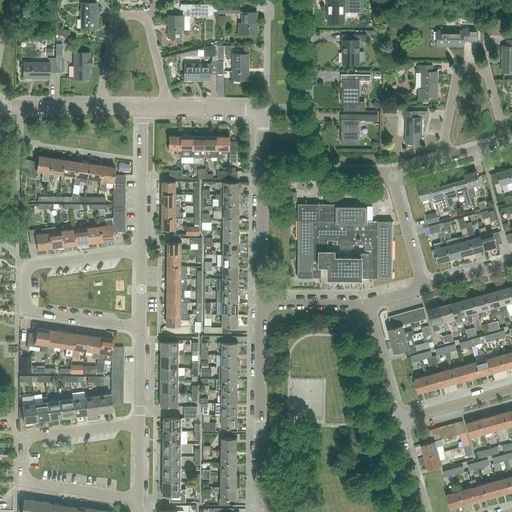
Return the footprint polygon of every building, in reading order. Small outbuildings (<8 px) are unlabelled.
[(362,11),(362,0),(328,0),(328,23),(343,23),(343,11),(362,11)] [(96,28),(96,2),(81,2),(81,28),(96,28)] [(217,6),(191,6),(191,9),(183,9),(183,15),(190,15),(208,15),(208,7),(217,7),(217,6)] [(256,34),(256,12),(242,12),(242,22),(238,22),(238,34),(256,34)] [(182,43),(183,15),(168,15),(168,37),(174,38),(174,40),(175,42),(178,43),(182,43)] [(477,41),(478,28),(463,27),(463,30),(437,30),(437,46),(463,46),(463,41),(477,41)] [(56,28),(55,34),(67,36),(68,30),(56,28)] [(343,48),(343,63),(358,63),(359,41),(366,41),(366,35),(354,34),(354,40),(341,40),(341,48),(343,48)] [(511,40),(507,40),(506,47),(502,47),(501,72),(511,72),(511,40)] [(74,52),(73,79),(88,79),(89,66),(91,66),(91,57),(89,57),(89,52),(74,52)] [(248,80),(249,54),(233,54),(232,80),(248,80)] [(55,72),(55,58),(49,58),(49,63),(23,63),(23,64),(21,65),(20,70),(23,71),(23,78),(49,78),(49,72),(55,72)] [(217,62),(217,61),(211,61),(211,64),(185,64),(185,79),(211,79),(211,74),(217,74),(217,62)] [(437,97),(437,71),(432,71),(432,65),(420,65),(420,72),(422,72),(422,88),(419,88),(419,100),(430,100),(430,97),(437,97)] [(341,93),(341,103),(343,103),(345,103),(345,110),(364,111),(364,102),(358,102),(358,81),(366,81),(371,81),(371,75),(366,75),(353,74),(341,74),(341,75),(343,75),(343,93),(341,93)] [(406,118),(406,143),(422,143),(422,117),(417,117),(417,111),(404,111),(404,118),(406,118)] [(377,121),(377,115),(343,114),(342,133),(340,133),(340,143),(342,143),(358,143),(358,121),(377,121)] [(182,157),(182,136),(170,136),(170,149),(176,149),(176,157),(182,157)] [(194,149),(194,136),(182,136),(182,157),(188,157),(195,157),(195,149),(194,149)] [(206,136),(194,136),(194,149),(195,149),(195,157),(200,157),(206,157),(206,136)] [(218,157),(218,136),(206,136),(206,157),(218,157)] [(237,162),(238,141),(229,141),(230,136),(218,136),(218,157),(229,157),(229,162),(237,162)] [(37,162),(31,161),(28,177),(35,178),(36,171),(43,172),(41,180),(47,180),(49,173),(51,157),(38,156),(37,162)] [(64,159),(51,157),(49,173),(47,180),(47,181),(54,182),(56,174),(61,174),(64,159)] [(74,176),(77,161),(64,159),(61,174),(74,176)] [(87,182),(87,178),(89,163),(77,161),(74,176),(73,184),(79,185),(80,181),(87,182)] [(100,180),(102,165),(89,163),(87,178),(100,180)] [(115,167),(102,165),(100,180),(99,187),(105,188),(106,181),(113,182),(113,181),(114,175),(115,167)] [(511,190),(511,189),(511,184),(508,169),(502,170),(501,169),(497,170),(496,172),(500,185),(506,183),(508,190),(511,189),(511,190)] [(182,178),(182,174),(182,170),(169,170),(169,178),(182,178)] [(218,170),(218,178),(238,179),(238,171),(218,170)] [(472,186),(479,184),(475,171),(464,175),(467,187),(470,198),(475,196),(472,186)] [(470,198),(467,187),(464,175),(452,178),(456,191),(456,190),(458,196),(463,195),(466,205),(471,203),(470,198)] [(456,190),(456,191),(452,178),(440,181),(448,206),(454,204),(452,198),(458,196),(456,190)] [(176,194),(176,182),(176,181),(163,181),(162,193),(176,194)] [(449,210),(448,206),(440,181),(429,184),(432,197),(434,202),(440,200),(443,212),(449,210)] [(218,182),(218,185),(220,187),(221,187),(221,194),(239,194),(239,182),(218,182)] [(418,187),(417,187),(421,200),(422,200),(423,203),(428,201),(427,198),(432,197),(429,184),(418,187)] [(183,194),(176,194),(162,193),(162,205),(180,205),(180,199),(183,199),(183,194)] [(221,194),(215,194),(216,199),(219,199),(218,206),(239,206),(239,194),(221,194)] [(485,207),(483,201),(477,202),(479,209),(485,207)] [(298,277),(321,277),(321,265),(330,265),(329,278),(392,279),(393,222),(367,221),(368,206),(337,206),(337,204),(321,204),(298,204),(298,277)] [(180,212),(180,205),(162,205),(162,217),(182,218),(183,218),(183,212),(180,212)] [(239,218),(239,206),(218,206),(218,207),(215,207),(215,211),(223,211),(223,218),(239,218)] [(482,219),(488,217),(486,211),(480,212),(482,219)] [(431,215),(425,216),(427,223),(433,221),(434,222),(438,221),(436,214),(432,215),(431,215)] [(113,218),(113,217),(105,218),(104,216),(98,217),(99,226),(101,241),(114,239),(113,231),(112,225),(112,224),(113,224),(113,218)] [(182,223),(182,218),(162,217),(162,229),(178,230),(180,226),(180,223),(182,223)] [(223,230),(239,230),(239,218),(223,218),(223,230)] [(481,236),(475,237),(471,222),(465,223),(465,225),(468,234),(469,239),(473,253),(485,250),(481,236)] [(434,225),(428,226),(430,233),(436,232),(440,231),(440,230),(441,229),(440,224),(434,225)] [(462,236),(456,237),(457,242),(461,256),(473,253),(469,239),(468,234),(465,225),(460,226),(462,236)] [(88,243),(101,241),(99,226),(86,227),(88,243)] [(50,247),(63,246),(61,230),(55,231),(54,227),(48,228),(50,247)] [(76,244),(88,243),(86,227),(74,229),(76,244)] [(186,227),(186,235),(186,236),(199,236),(199,227),(186,227)] [(481,236),(485,250),(496,246),(492,233),(487,234),(485,227),(479,229),(481,236)] [(37,249),(50,247),(48,228),(41,229),(41,233),(35,234),(35,229),(29,230),(30,244),(37,243),(37,249)] [(447,228),(442,230),(443,234),(450,259),(461,256),(457,242),(456,237),(450,239),(447,228)] [(63,246),(76,244),(74,229),(61,230),(63,246)] [(239,242),(239,230),(223,230),(223,242),(239,242)] [(438,263),(450,259),(443,234),(438,235),(440,242),(439,242),(440,247),(434,249),(438,263)] [(202,238),(191,238),(191,244),(197,244),(197,247),(197,255),(201,255),(201,247),(202,238)] [(181,242),(168,242),(168,254),(181,254),(188,254),(189,249),(181,249),(181,242)] [(239,254),(239,242),(223,242),(223,254),(239,254)] [(168,254),(168,266),(181,266),(181,260),(188,261),(188,254),(181,254),(168,254)] [(238,266),(239,254),(223,254),(223,266),(238,266)] [(168,266),(167,278),(181,278),(187,279),(187,266),(181,266),(168,266)] [(238,278),(238,266),(223,266),(223,278),(238,278)] [(187,279),(181,278),(167,278),(167,290),(184,290),(187,290),(187,279)] [(238,290),(238,278),(223,278),(222,290),(238,290)] [(511,299),(508,287),(497,290),(501,305),(503,312),(511,310),(511,299)] [(184,297),(184,290),(167,290),(167,302),(188,302),(190,302),(190,297),(184,297)] [(238,302),(238,290),(222,290),(222,302),(238,302)] [(497,290),(485,293),(490,308),(492,316),(503,312),(501,305),(497,290)] [(483,310),(490,308),(485,293),(474,297),(478,311),(480,319),(485,318),(483,310)] [(471,313),(478,311),(474,297),(462,300),(466,315),(468,322),(473,321),(471,313)] [(462,300),(451,303),(455,318),(454,318),(456,325),(461,324),(468,322),(466,315),(462,300)] [(167,302),(167,314),(188,314),(188,302),(167,302)] [(222,302),(222,314),(238,314),(238,302),(222,302)] [(454,318),(455,318),(451,303),(439,306),(443,321),(454,318)] [(436,323),(443,321),(439,306),(427,309),(433,332),(440,330),(440,329),(438,325),(436,325),(436,323)] [(421,320),(427,319),(423,307),(417,309),(421,320)] [(415,322),(421,320),(417,309),(411,310),(415,322)] [(409,324),(415,322),(411,310),(406,312),(409,324)] [(403,325),(409,324),(406,312),(400,314),(403,325)] [(190,320),(190,314),(188,314),(167,314),(167,326),(180,326),(180,320),(190,320)] [(238,327),(238,314),(222,314),(222,326),(238,327)] [(403,325),(400,314),(394,315),(397,326),(403,325)] [(391,328),(397,326),(394,315),(388,317),(391,328)] [(405,332),(403,325),(397,326),(391,328),(387,329),(391,341),(412,335),(413,335),(412,330),(405,332)] [(47,345),(49,329),(36,327),(35,333),(29,333),(27,346),(41,348),(41,352),(46,352),(47,345)] [(60,347),(62,331),(49,329),(47,345),(46,352),(49,353),(51,353),(52,352),(53,350),(53,349),(53,346),(60,347)] [(504,330),(494,333),(496,339),(506,336),(504,330)] [(71,356),(75,333),(62,331),(60,347),(66,348),(65,355),(71,356)] [(75,333),(71,356),(77,357),(78,349),(85,350),(88,335),(75,333)] [(494,333),(484,335),(486,341),(496,339),(494,333)] [(97,359),(100,337),(88,335),(85,350),(92,352),(91,358),(97,359)] [(405,355),(417,351),(412,335),(391,341),(394,353),(404,350),(405,355)] [(111,353),(112,347),(113,339),(100,337),(97,359),(111,361),(111,360),(111,354),(111,353)] [(479,337),(470,339),(471,345),(481,343),(479,337)] [(470,339),(459,342),(461,348),(471,345),(470,339)] [(179,350),(179,342),(161,341),(161,354),(184,354),(184,350),(179,350)] [(222,343),(218,342),(218,348),(222,348),(222,354),(237,355),(238,343),(222,342),(222,343)] [(455,343),(445,346),(447,352),(456,350),(455,343)] [(445,346),(435,349),(436,355),(447,352),(445,346)] [(430,350),(420,353),(422,359),(432,356),(430,350)] [(504,369),(511,366),(511,351),(500,355),(504,369)] [(420,353),(410,356),(412,362),(422,359),(420,353)] [(184,355),(184,354),(161,354),(160,367),(178,367),(179,355),(184,355)] [(237,359),(237,355),(222,354),(222,367),(237,367),(239,365),(239,361),(237,359)] [(491,372),(504,369),(500,355),(488,358),(491,372)] [(44,368),(36,368),(36,366),(31,366),(31,357),(22,357),(22,373),(44,373),(44,368)] [(479,376),(491,372),(488,358),(475,362),(479,376)] [(467,379),(479,376),(475,362),(463,365),(467,379)] [(454,382),(467,379),(463,365),(451,368),(454,382)] [(178,375),(178,367),(160,367),(160,380),(185,380),(185,375),(178,375)] [(237,367),(222,367),(219,367),(219,379),(222,379),(237,379),(239,377),(239,373),(237,371),(237,367)] [(442,386),(454,382),(451,368),(438,372),(442,386)] [(430,389),(442,386),(438,372),(426,375),(430,389)] [(417,393),(430,389),(426,375),(413,379),(417,393)] [(237,391),(237,379),(222,379),(222,391),(237,391)] [(185,381),(185,380),(160,380),(160,393),(178,393),(178,381),(185,381)] [(222,391),(218,391),(218,396),(222,396),(222,403),(237,403),(237,391),(222,391)] [(97,395),(99,413),(112,411),(110,393),(97,395)] [(178,406),(178,393),(160,393),(160,406),(178,406)] [(87,415),(99,413),(97,395),(84,397),(87,415)] [(74,416),(87,415),(84,397),(72,398),(74,416)] [(62,418),(74,416),(72,398),(59,400),(62,418)] [(49,419),(62,418),(59,400),(47,402),(49,419)] [(37,421),(49,419),(47,402),(34,403),(37,421)] [(24,423),(37,421),(34,403),(21,405),(24,423)] [(237,415),(237,403),(222,403),(221,415),(237,415)] [(507,426),(511,424),(511,409),(503,412),(507,426)] [(495,430),(507,426),(503,412),(491,416),(495,430)] [(237,427),(237,415),(221,415),(221,427),(237,427)] [(482,433),(495,430),(491,416),(479,419),(482,433)] [(163,431),(181,431),(182,418),(164,418),(163,431)] [(470,437),(482,433),(479,419),(466,423),(470,437)] [(459,434),(465,432),(462,420),(456,422),(459,434)] [(211,422),(203,422),(203,432),(204,432),(214,432),(214,425),(211,425),(211,422)] [(454,435),(459,434),(456,422),(451,423),(454,435)] [(449,436),(454,435),(451,423),(446,425),(449,436)] [(444,438),(449,436),(446,425),(440,426),(444,438)] [(438,439),(444,438),(440,426),(435,428),(438,439)] [(435,440),(438,439),(435,428),(429,429),(433,441),(435,440)] [(427,443),(433,441),(429,429),(424,431),(427,443)] [(163,431),(161,431),(161,438),(162,439),(163,439),(163,443),(181,443),(187,443),(187,431),(181,431),(163,431)] [(469,444),(466,434),(460,436),(463,446),(469,444)] [(221,451),(237,451),(237,438),(221,438),(221,451)] [(438,453),(436,447),(441,446),(440,440),(435,441),(435,440),(433,441),(427,443),(421,444),(424,457),(438,453)] [(503,451),(511,448),(511,443),(511,442),(501,445),(503,451)] [(181,456),(181,443),(163,443),(163,456),(181,456)] [(469,444),(463,446),(466,456),(472,454),(469,444)] [(488,455),(498,452),(497,446),(487,449),(488,455)] [(478,458),(488,455),(487,449),(477,452),(478,458)] [(237,451),(221,451),(217,450),(217,455),(221,455),(221,462),(213,462),(213,463),(237,463),(237,451)] [(501,455),(503,461),(511,458),(511,452),(501,455)] [(428,469),(442,465),(438,453),(424,457),(428,469)] [(494,464),(503,461),(501,455),(492,458),(494,464)] [(181,469),(181,456),(163,456),(163,468),(181,469)] [(477,462),(479,468),(489,465),(487,459),(477,462)] [(469,471),(479,468),(477,462),(467,465),(469,471)] [(237,475),(237,463),(213,463),(213,467),(221,467),(221,474),(237,475)] [(452,469),(454,475),(464,472),(462,466),(452,469)] [(181,481),(181,469),(163,468),(163,481),(181,481)] [(444,478),(454,475),(452,469),(442,471),(444,478)] [(237,487),(237,475),(221,474),(221,486),(237,487)] [(499,494),(511,491),(508,477),(495,481),(499,494)] [(483,484),(477,486),(475,480),(469,481),(470,485),(475,501),(487,498),(483,484)] [(181,489),(181,481),(163,481),(163,494),(170,494),(170,501),(186,502),(186,489),(181,489)] [(487,498),(499,494),(495,481),(483,484),(487,498)] [(463,505),(475,501),(470,485),(471,487),(459,491),(463,505)] [(237,487),(221,486),(214,486),(214,491),(221,491),(221,499),(219,499),(219,505),(230,505),(230,499),(237,499),(237,487)] [(450,508),(463,505),(459,491),(446,494),(450,508)] [(34,511),(36,500),(23,498),(21,511),(34,511)] [(47,511),(49,502),(36,500),(34,511),(47,511)] [(59,511),(61,504),(49,502),(47,511),(59,511)]
